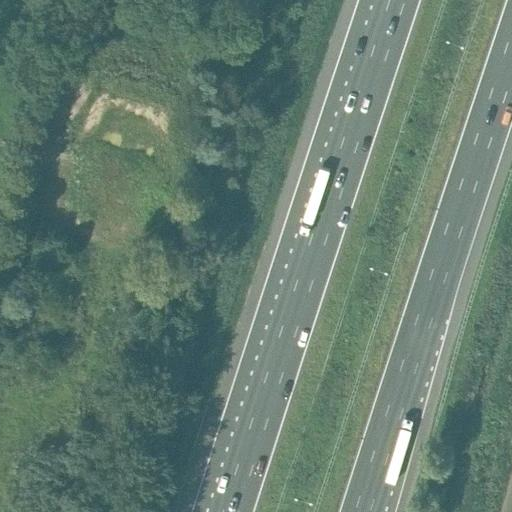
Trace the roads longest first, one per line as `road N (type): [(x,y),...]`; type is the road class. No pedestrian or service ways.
road 1 (motorway): [(398,0),(230,511)]
road 2 (motorway): [(364,511),(511,52)]
